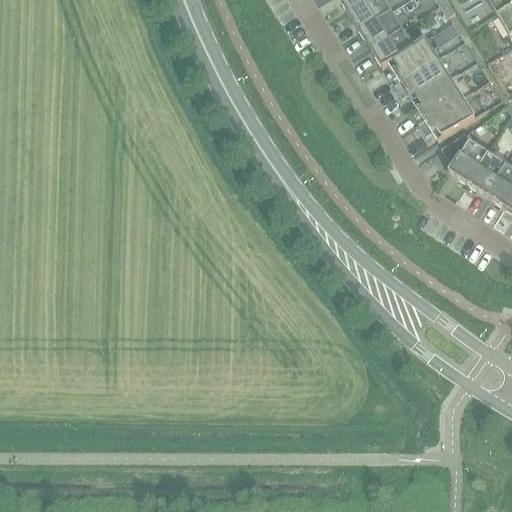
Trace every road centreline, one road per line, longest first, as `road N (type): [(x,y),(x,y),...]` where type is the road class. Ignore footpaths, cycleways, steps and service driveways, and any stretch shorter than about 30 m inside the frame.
road 1 (unclassified): [(419,461),(0,460)]
road 2 (secondary): [(262,157),(324,258),(389,328),(511,414)]
road 3 (residential): [(511,260),(423,203),(292,0)]
road 4 (secondary): [(511,370),(339,239),(262,157)]
road 5 (secondary): [(262,157),(180,0)]
